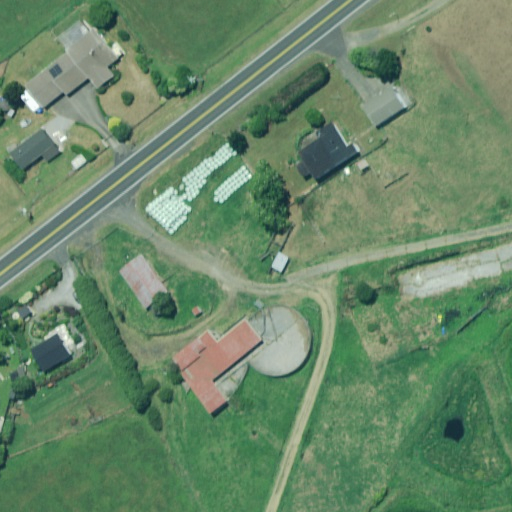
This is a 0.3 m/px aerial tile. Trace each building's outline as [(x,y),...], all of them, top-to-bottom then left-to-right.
[(121,60),(98,30),(70,51),(72,54),(29,86),(47,109),(67,94),(69,97),(92,80),(100,91),(117,78),(110,69),(121,60)] [(408,109),(394,89),(366,108),(380,128),(408,109)] [(12,100),(0,97),(0,113),(9,115),(12,100)] [(317,130),(303,139),(309,148),(302,153),(309,163),(301,169),(307,179),(315,174),(320,181),(362,153),(354,142),(349,145),(335,124),(320,134),(317,130)] [(56,147),(43,131),(12,155),(25,171),(56,147)] [(290,259),(280,254),(272,270),(282,275),(290,259)] [(172,294),(143,256),(121,273),(149,311),(172,294)] [(420,349),(395,289),(348,308),(373,369),(420,349)] [(264,343),(248,323),(220,345),(210,332),(175,359),(186,373),(183,375),(215,415),(231,403),(215,382),(264,343)]
